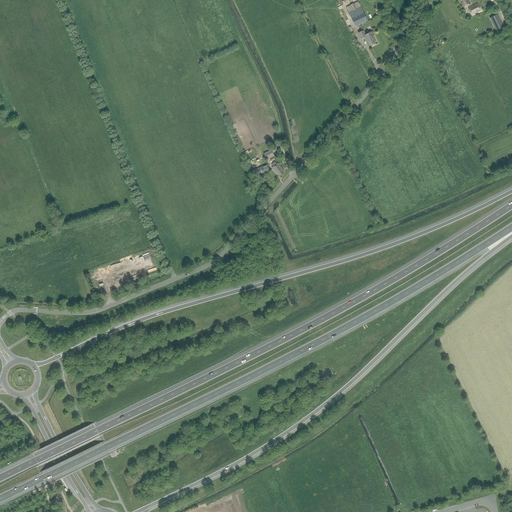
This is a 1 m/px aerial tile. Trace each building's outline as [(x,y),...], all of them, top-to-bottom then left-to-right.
[(464,8),(467,6),(469,8),(468,8),(472,15),(482,11),(478,3),(470,6),(469,5),(471,4),(468,0),(461,0),(463,2),(461,3),(464,8)] [(367,21),(360,7),(358,2),(347,7),(349,12),(348,13),(355,27),(367,21)] [(498,14),(489,18),(496,31),(504,27),(498,14)] [(369,46),(376,43),(373,38),(374,37),(371,32),(365,35),(363,31),(358,33),(361,38),(364,37),(366,42),(367,41),(369,46)] [(263,154),(265,158),(266,159),(274,155),(271,150),(263,154)] [(271,164),(273,166),(272,167),(279,176),(280,176),(284,173),(282,171),(284,171),(278,163),(277,163),(276,162),(275,162),(271,164)] [(266,164),(253,170),(255,176),(269,170),(266,164)]
